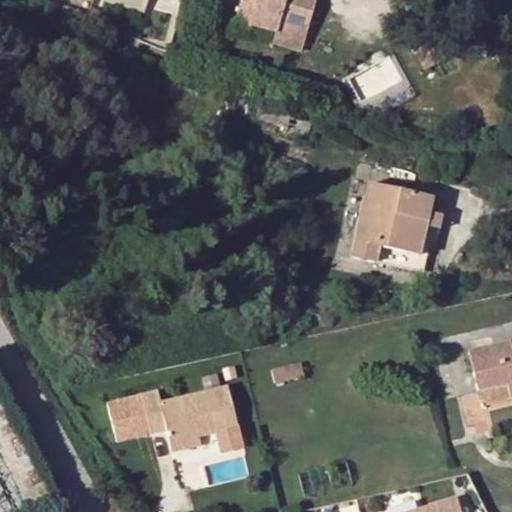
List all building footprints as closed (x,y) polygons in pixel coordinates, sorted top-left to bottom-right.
[(147,0),(107,0),(106,5),(141,17),(147,0)] [(242,0),(236,19),(278,31),(273,47),(302,55),(317,0),(242,0)] [(453,58),(437,28),(407,44),(424,74),(453,58)] [(283,161),(279,174),(292,177),(295,164),(283,161)] [(367,187),(358,227),(399,229),(432,230),(437,230),(440,218),(434,217),(437,202),(367,187)] [(399,229),(358,227),(350,260),(374,265),(377,249),(425,259),(432,230),(399,229)] [(377,249),(374,265),(421,276),(425,259),(377,249)] [(511,342),(468,353),(478,394),(511,385),(511,342)] [(300,365),(270,371),(273,384),(303,376),(300,365)] [(481,408),(511,399),(511,385),(478,394),(478,397),(481,408)] [(138,395),(149,439),(164,436),(165,442),(169,458),(199,451),(238,441),(225,386),(158,403),(155,392),(138,395)] [(481,408),(478,397),(461,401),(467,427),(485,422),(481,408)] [(164,436),(149,439),(149,446),(165,442),(164,436)] [(199,451),(169,458),(171,465),(201,457),(199,451)] [(456,511),(452,496),(398,511),(456,511)]
